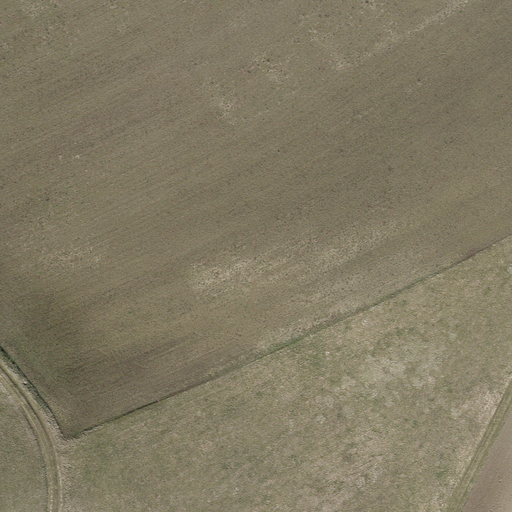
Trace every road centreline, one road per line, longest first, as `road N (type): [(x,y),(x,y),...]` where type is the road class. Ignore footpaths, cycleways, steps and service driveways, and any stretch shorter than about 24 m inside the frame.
road 1 (track): [(56,511),(54,458),(39,419),(0,370)]
road 2 (track): [(511,395),(456,511)]
